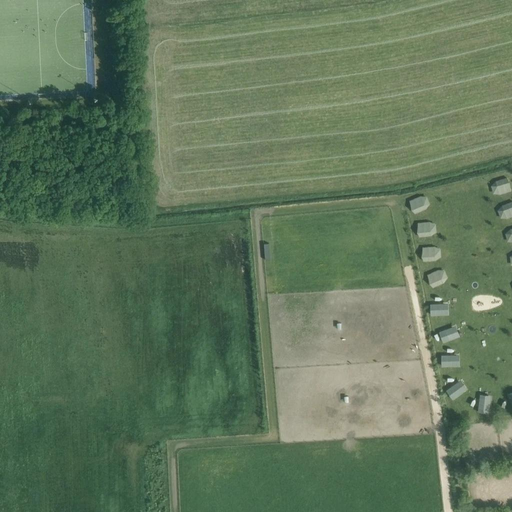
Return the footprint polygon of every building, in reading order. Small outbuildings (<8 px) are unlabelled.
[(495,182),(490,187),(493,195),(501,195),(511,192),(506,179),(495,182)] [(419,198),(410,201),(414,215),(425,209),(429,205),(425,199),(419,198)] [(511,203),(502,207),(497,212),(500,219),(507,220),(511,218),(511,203)] [(429,223),(418,224),(419,239),(431,237),(436,233),(435,226),(429,223)] [(435,247),(423,248),(422,263),(436,262),(440,258),(440,250),(435,247)] [(437,271),(426,276),(432,289),(443,284),(447,278),(444,272),(437,271)] [(448,305),(430,305),(431,317),(449,316),(448,305)] [(455,327),(438,334),(443,345),(459,338),(455,327)] [(459,356),(441,357),(441,368),(459,368),(459,356)] [(460,381),(445,391),(453,401),(467,390),(460,381)] [(480,397),(477,414),(488,416),(491,399),(480,397)]
